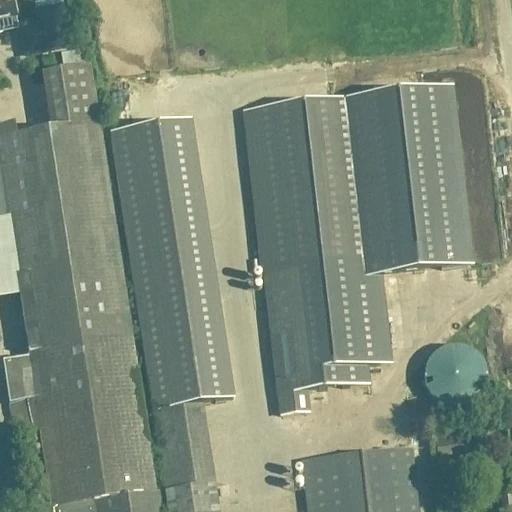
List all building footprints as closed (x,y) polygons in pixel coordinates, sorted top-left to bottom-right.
[(0,0),(0,36),(7,35),(6,30),(15,28),(14,21),(15,21),(10,0),(0,0)] [(58,5),(35,9),(45,55),(67,50),(58,5)] [(449,93),(358,103),(245,116),(263,276),(264,276),(280,420),(307,417),(305,396),(367,389),(365,371),(388,368),(378,281),(469,270),(449,93)] [(216,511),(201,409),(231,404),(189,126),(109,138),(166,511),(216,511)] [(50,511),(58,511),(152,498),(98,129),(50,136),(16,141),(14,129),(0,131),(0,224),(7,224),(28,364),(1,368),(8,410),(16,440),(39,434),(50,511)] [(416,511),(410,454),(301,465),(306,511),(416,511)] [(158,511),(156,497),(152,498),(58,511),(158,511)]
